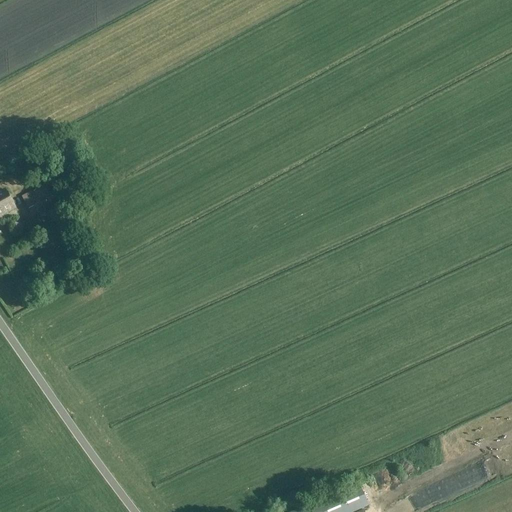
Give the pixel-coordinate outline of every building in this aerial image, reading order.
[(34,212),(44,207),(53,202),(43,185),(21,196),(31,214),(34,212)] [(0,215),(15,208),(5,190),(0,192),(0,215)] [(47,214),(44,207),(34,212),(37,219),(47,214)] [(301,511),(300,509),(293,511),(364,511),(362,508),(368,506),(360,487),(302,511),(301,511)] [(405,510),(440,499),(436,487),(401,498),(405,510)]
